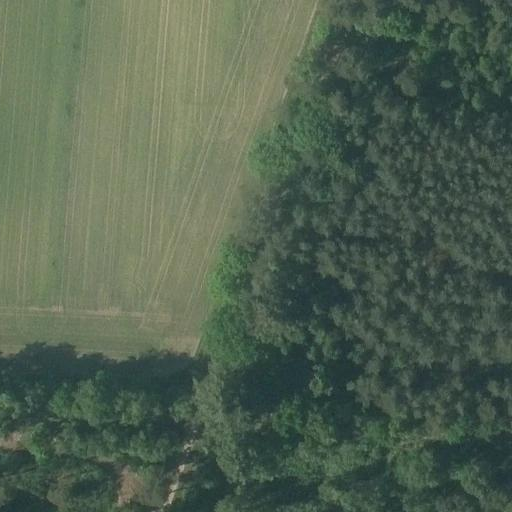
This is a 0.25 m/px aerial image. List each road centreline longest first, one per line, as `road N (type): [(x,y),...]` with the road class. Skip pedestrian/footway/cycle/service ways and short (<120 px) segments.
road 1 (track): [(353,0),(199,412)]
road 2 (track): [(0,398),(199,412)]
